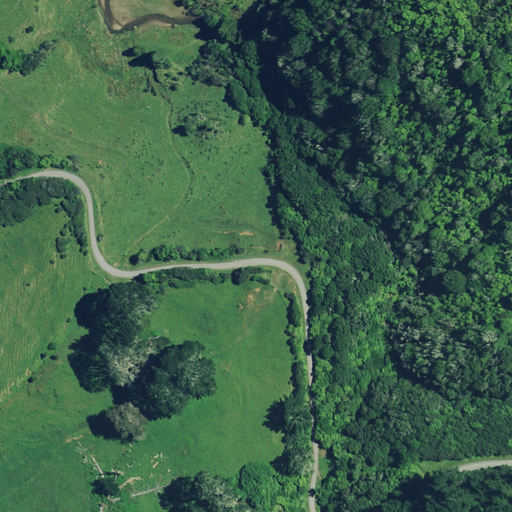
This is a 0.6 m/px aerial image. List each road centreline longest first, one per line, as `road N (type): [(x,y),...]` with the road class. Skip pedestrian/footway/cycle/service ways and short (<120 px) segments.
road 1 (unclassified): [(0,174),(74,170),(90,186),(102,241),(127,255),(283,264),(297,286),(304,462),(317,504),(334,511)]
road 2 (unclassified): [(355,511),(415,486),(445,459),(511,448)]
